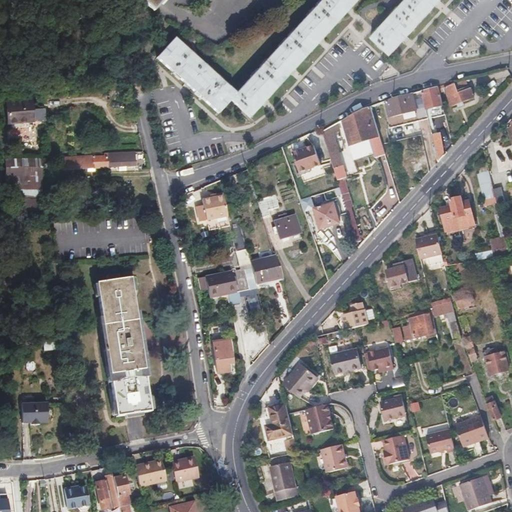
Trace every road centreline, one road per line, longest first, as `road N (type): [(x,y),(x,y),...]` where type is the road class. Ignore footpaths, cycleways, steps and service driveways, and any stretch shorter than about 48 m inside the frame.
road 1 (residential): [(205,434),(166,188),(400,83),(511,58)]
road 2 (tertiary): [(233,438),(269,364),(511,99)]
road 3 (residential): [(511,454),(403,493),(379,490),(351,396)]
road 4 (residential): [(205,434),(45,469),(0,471)]
